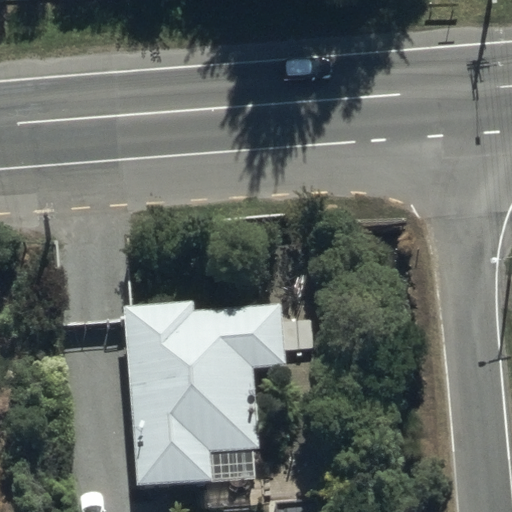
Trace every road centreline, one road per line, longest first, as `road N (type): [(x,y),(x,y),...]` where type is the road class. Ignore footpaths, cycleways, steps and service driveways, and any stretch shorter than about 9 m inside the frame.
road 1 (secondary): [(0,130),(455,96)]
road 2 (unclassified): [(455,96),(487,511)]
